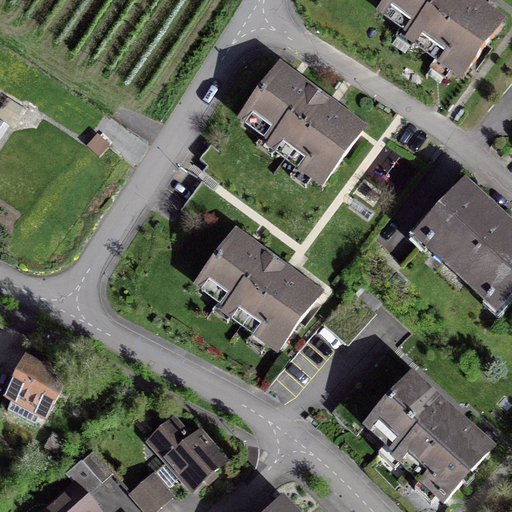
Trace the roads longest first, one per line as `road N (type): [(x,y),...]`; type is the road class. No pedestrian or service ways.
road 1 (residential): [(70,301),(255,16)]
road 2 (residential): [(255,16),(388,98),(511,190)]
road 3 (residential): [(70,301),(299,441)]
